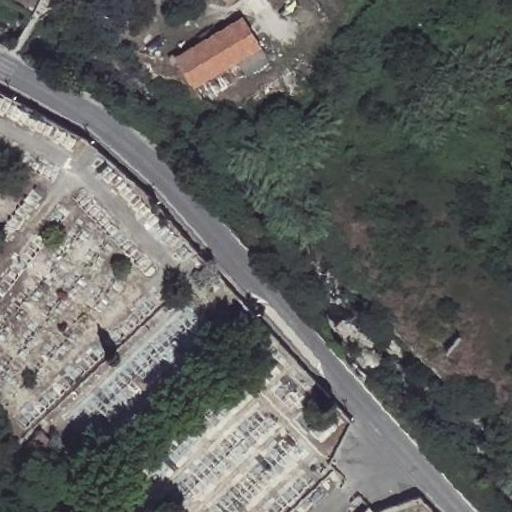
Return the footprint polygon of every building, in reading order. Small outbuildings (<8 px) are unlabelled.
[(194,83),(259,46),(243,18),(177,56),(180,61),(194,83)] [(267,60),(259,46),(194,83),(201,97),(267,60)] [(180,61),(177,56),(172,59),(176,64),(180,61)] [(55,445),(41,430),(19,450),(32,465),(55,445)] [(77,470),(63,454),(41,474),(54,490),(77,470)]
